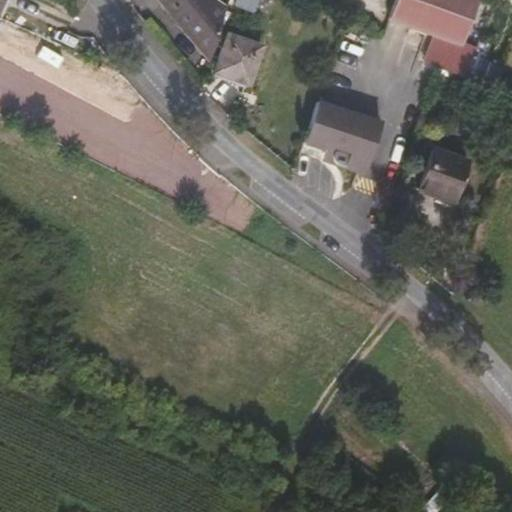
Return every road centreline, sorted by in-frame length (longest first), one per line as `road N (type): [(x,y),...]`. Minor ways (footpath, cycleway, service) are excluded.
road 1 (secondary): [(511,380),(413,287),(239,153),(103,0)]
road 2 (track): [(413,287),(327,399),(269,511)]
